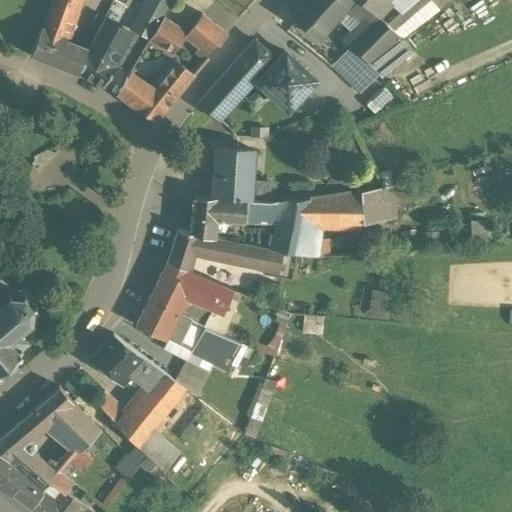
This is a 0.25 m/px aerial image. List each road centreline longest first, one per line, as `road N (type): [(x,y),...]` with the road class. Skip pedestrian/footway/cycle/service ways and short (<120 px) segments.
road 1 (residential): [(0,408),(53,367),(116,288),(151,144)]
road 2 (residential): [(151,144),(271,0)]
road 3 (residential): [(151,144),(119,117),(0,59)]
